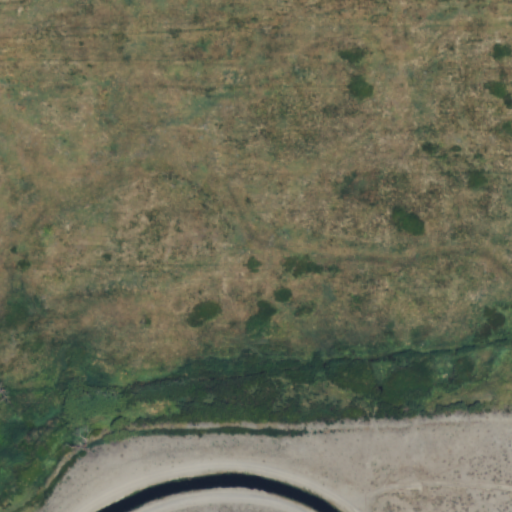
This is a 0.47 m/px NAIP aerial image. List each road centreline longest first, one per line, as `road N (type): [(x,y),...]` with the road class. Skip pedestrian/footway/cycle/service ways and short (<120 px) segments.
road 1 (track): [(83,511),(135,482),(205,465),(292,475),(356,511)]
road 2 (track): [(141,511),(230,493),(308,511)]
